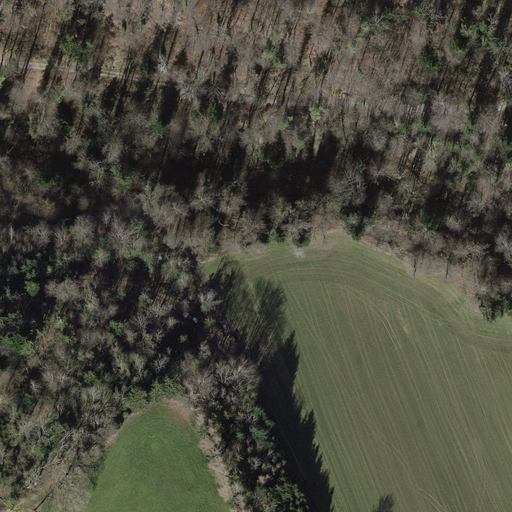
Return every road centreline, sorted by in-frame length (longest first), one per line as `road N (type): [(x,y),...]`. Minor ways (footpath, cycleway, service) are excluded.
road 1 (track): [(511,104),(466,113),(283,102),(109,72),(0,64)]
road 2 (track): [(0,210),(36,203),(135,212),(172,234),(199,271),(318,511)]
road 3 (track): [(245,365),(173,304),(133,288),(50,283),(0,302)]
